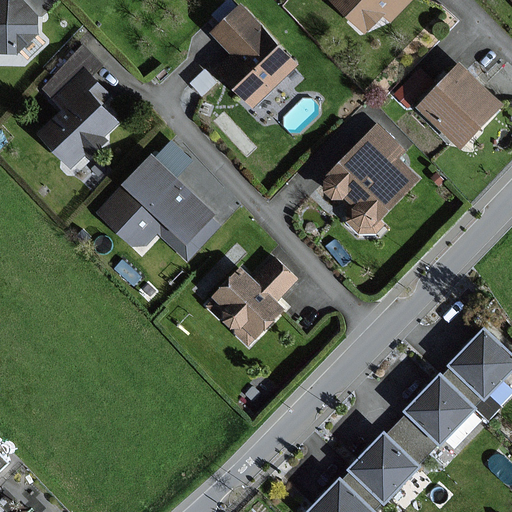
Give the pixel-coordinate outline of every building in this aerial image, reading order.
[(40,32),(41,11),(30,0),(16,0),(15,2),(13,0),(0,0),(0,45),(4,49),(21,49),(40,32)] [(395,18),(412,0),(340,0),(369,27),(386,10),(395,18)] [(300,62),(245,4),(217,31),(237,53),(222,66),(256,103),(300,62)] [(105,136),(121,120),(103,102),(112,94),(91,73),(101,64),(86,49),(49,85),(70,108),(47,130),(77,161),(90,148),(94,153),(108,140),(105,136)] [(505,102),(465,64),(425,105),(465,143),(505,102)] [(379,218),(420,176),(399,156),(406,150),(381,125),(332,175),(338,181),(332,187),(341,196),(346,191),(358,203),(349,212),(369,231),(375,225),(379,229),(385,224),(379,218)] [(193,237),(216,210),(154,157),(105,213),(139,243),(142,239),(147,243),(159,229),(171,239),(181,227),(193,237)] [(277,301),(299,279),(279,258),(258,279),(247,267),(211,304),(223,316),(226,313),(242,328),(239,331),(250,343),(285,308),(277,301)] [(511,346),(490,325),(455,361),(491,397),(511,375),(511,346)] [(446,372),(410,408),(446,444),(482,408),(446,372)] [(388,430),(352,466),(389,502),(425,466),(388,430)] [(344,475),(308,511),(309,511),(379,511),(381,511),(344,475)]
